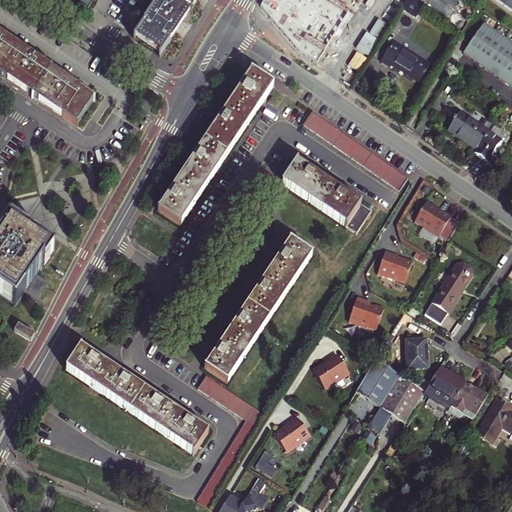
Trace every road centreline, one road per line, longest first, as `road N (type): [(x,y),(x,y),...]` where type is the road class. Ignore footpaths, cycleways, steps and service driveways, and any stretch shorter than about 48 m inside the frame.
road 1 (residential): [(47,434),(190,491),(229,424),(145,367),(135,349),(175,283)]
road 2 (residential): [(226,27),(511,221)]
road 3 (residential): [(175,283),(281,132),(389,197)]
road 4 (secondary): [(22,399),(110,241)]
road 5 (secondary): [(110,241),(186,100)]
road 6 (residential): [(511,256),(451,351),(491,375)]
road 7 (residential): [(128,101),(94,143),(23,104)]
